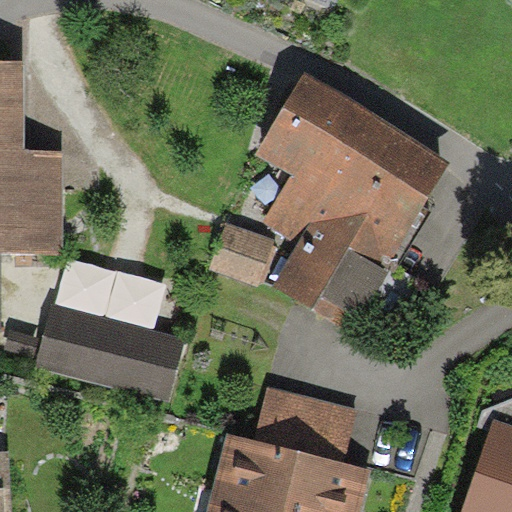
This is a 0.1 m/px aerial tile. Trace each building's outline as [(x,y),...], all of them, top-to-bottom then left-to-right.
[(25,66),(0,66),(0,261),(3,261),(62,259),(61,157),(25,158),(25,66)] [(450,170),(303,81),(258,155),(292,176),(260,224),(300,249),(271,292),(355,339),(450,170)] [(210,273),(258,289),(274,242),(226,226),(210,273)] [(187,342),(52,308),(36,369),(172,404),(187,342)] [(256,447),(227,440),(208,511),(360,511),(371,475),(344,468),(358,413),(270,391),(256,447)] [(478,431),(493,436),(466,511),(511,511),(511,400),(485,411),(478,431)] [(0,511),(10,511),(9,450),(0,450),(0,511)]
